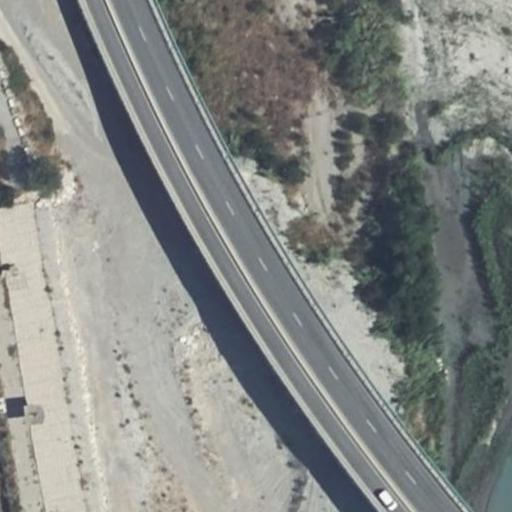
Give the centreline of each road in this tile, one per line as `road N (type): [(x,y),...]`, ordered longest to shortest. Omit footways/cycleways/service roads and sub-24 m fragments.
road 1 (trunk): [(445,511),(238,215),(131,0)]
road 2 (trunk): [(95,0),(210,234),(405,511)]
